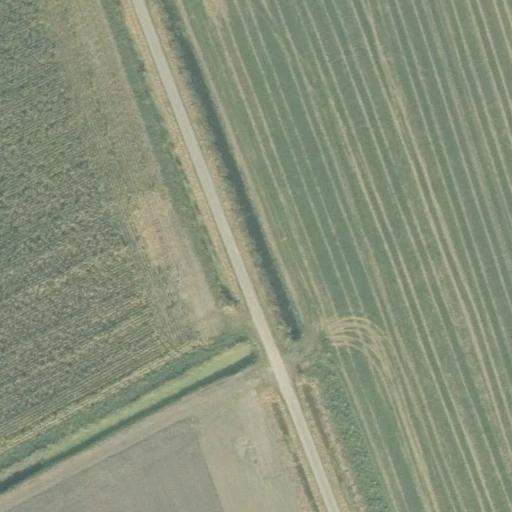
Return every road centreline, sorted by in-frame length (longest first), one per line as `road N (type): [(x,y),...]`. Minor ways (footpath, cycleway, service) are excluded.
road 1 (unclassified): [(335,511),(135,0)]
road 2 (track): [(0,509),(274,358)]
